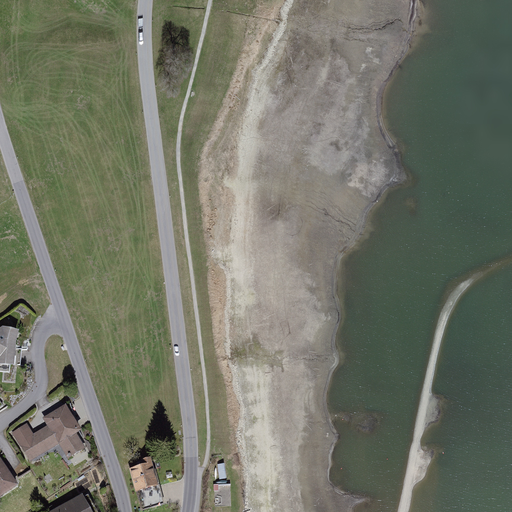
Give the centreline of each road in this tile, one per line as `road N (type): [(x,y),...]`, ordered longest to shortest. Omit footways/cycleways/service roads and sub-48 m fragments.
road 1 (tertiary): [(187,511),(191,443),(147,76),(147,0)]
road 2 (tertiary): [(124,511),(60,305)]
road 3 (tertiary): [(60,305),(0,126)]
road 4 (residential): [(60,305),(36,337),(41,401),(0,428)]
